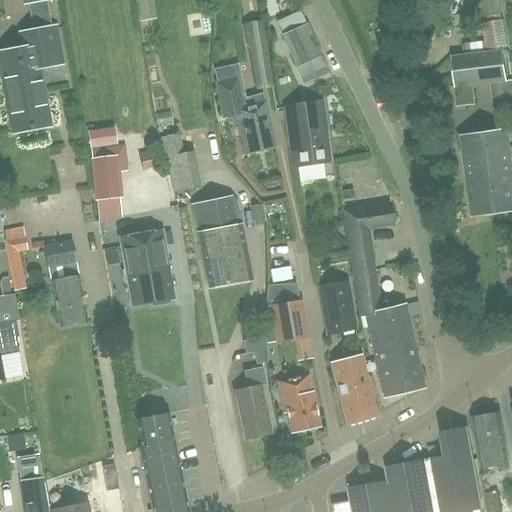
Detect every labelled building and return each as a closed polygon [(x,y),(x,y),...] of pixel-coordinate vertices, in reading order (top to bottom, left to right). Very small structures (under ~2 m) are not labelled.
[(477,0),(480,17),(501,14),(499,0),(477,0)] [(155,18),(152,1),(138,4),(141,21),(155,18)] [(0,49),(0,61),(13,132),(50,125),(39,63),(63,58),(55,16),(22,22),(26,45),(0,49)] [(503,19),(499,20),(481,23),(484,42),(486,52),(503,50),(509,49),(503,19)] [(306,24),(282,35),(296,66),(320,55),(306,24)] [(503,50),(486,52),(451,57),(455,88),(456,107),(475,105),(473,86),(493,84),(495,98),(511,96),(511,80),(507,81),(503,50)] [(252,66),(255,89),(271,87),(267,64),(252,66)] [(266,101),(248,106),(244,107),(236,78),(214,84),(224,119),(236,116),(245,154),(260,150),(276,146),(266,101)] [(331,162),(323,101),(284,106),(292,167),(331,162)] [(511,167),(507,130),(459,136),(466,185),(470,206),(471,216),(511,210),(511,167)] [(94,201),(97,221),(122,217),(120,198),(121,198),(118,173),(128,171),(124,145),(90,149),(94,201)] [(194,174),(172,179),(175,193),(197,188),(194,174)] [(253,280),(237,203),(231,197),(214,201),(191,205),(209,289),(231,284),(253,280)] [(262,204),(251,206),(254,226),(265,224),(262,204)] [(424,387),(415,348),(408,317),(405,305),(384,310),(380,311),(374,266),(368,229),(393,225),(389,204),(360,208),(343,210),(349,254),(356,299),(358,315),(359,317),(364,316),(383,396),(404,392),(424,387)] [(267,228),(278,227),(275,206),(264,208),(267,228)] [(152,228),(140,230),(136,231),(137,236),(120,239),(126,272),(124,272),(126,283),(128,283),(132,306),(152,303),(153,306),(154,306),(170,303),(169,300),(174,299),(172,289),(176,288),(171,263),(168,263),(162,231),(153,233),(152,228)] [(4,240),(5,249),(11,282),(23,280),(18,252),(27,251),(25,236),(4,240)] [(33,251),(43,249),(47,269),(50,282),(52,282),(60,327),(87,322),(79,277),(78,277),(76,263),(72,240),(44,246),(43,242),(31,244),(33,251)] [(2,278),(0,281),(0,287),(1,297),(11,295),(9,277),(2,278)] [(351,316),(348,299),(344,282),(317,287),(327,334),(354,329),(351,316)] [(14,296),(0,297),(0,305),(1,308),(16,305),(14,296)] [(308,337),(302,300),(268,305),(275,343),(308,337)] [(18,336),(15,321),(0,324),(0,377),(4,377),(0,355),(18,352),(15,336),(18,336)] [(266,347),(253,350),(256,365),(267,362),(267,361),(266,347)] [(358,402),(362,419),(378,415),(361,355),(344,360),(351,386),(353,386),(355,391),(353,393),(355,403),(358,402)] [(351,386),(344,360),(330,364),(346,424),(362,419),(358,402),(355,403),(353,393),(355,391),(353,386),(351,386)] [(266,385),(262,369),(262,367),(249,370),(243,371),(246,384),(244,384),(245,390),(234,392),(244,440),(258,437),(272,434),(261,387),(266,385)] [(309,378),(295,381),(282,384),(287,407),(285,408),(286,413),(287,413),(292,433),(306,430),(320,427),(312,392),(312,393),(309,378)] [(136,419),(142,448),(139,449),(152,511),(188,511),(176,450),(168,412),(136,419)] [(473,419),(483,467),(509,462),(500,414),(473,419)] [(486,511),(478,469),(471,430),(455,433),(454,430),(443,432),(447,455),(426,459),(425,459),(425,460),(400,465),(387,467),(390,481),(380,483),(349,488),(350,489),(352,501),(338,503),(331,504),(332,511),(486,511)] [(37,455),(15,459),(19,482),(20,482),(24,511),(45,511),(40,479),(41,479),(37,455)] [(118,489),(113,464),(101,467),(106,491),(118,489)] [(88,511),(87,503),(69,507),(52,511),(88,511)]
